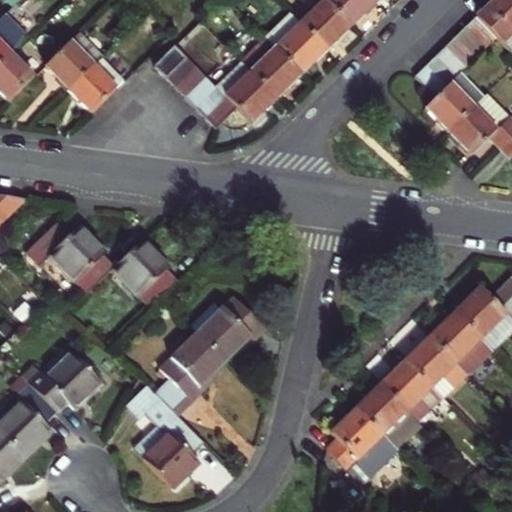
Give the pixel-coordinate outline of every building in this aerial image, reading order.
[(0,20),(21,0),(1,0),(0,1),(0,20)] [(317,5),(326,15),(341,0),(315,0),(313,2),(317,5)] [(352,42),(374,21),(354,0),(341,0),(326,15),(352,42)] [(354,0),(374,21),(396,0),(354,0)] [(511,0),(490,0),(481,10),(502,31),(491,42),(507,58),(511,52),(511,41),(509,39),(511,35),(511,0)] [(327,66),(352,42),(326,15),(317,5),(291,30),(327,66)] [(481,10),(470,21),(491,42),(502,31),(481,10)] [(460,31),(480,52),(491,42),(470,21),(460,31)] [(302,90),(327,66),(291,30),(267,53),(302,90)] [(0,62),(15,48),(0,31),(0,62)] [(480,52),(460,31),(450,41),(471,61),(480,52)] [(471,61),(450,41),(441,50),(462,71),(471,61)] [(82,78),(92,69),(68,44),(32,78),(56,103),(82,78)] [(457,75),(462,71),(441,50),(431,60),(451,81),(457,75)] [(241,79),(250,88),(276,115),(302,90),(267,53),(241,79)] [(164,90),(186,70),(175,59),(154,80),(164,90)] [(451,81),(431,60),(421,70),(442,91),(451,81)] [(0,109),(21,89),(0,67),(0,109)] [(92,69),(82,78),(105,101),(114,92),(92,69)] [(164,90),(176,102),(197,82),(186,70),(164,90)] [(421,70),(410,81),(431,101),(442,91),(421,70)] [(451,81),(442,91),(431,101),(421,112),(444,136),(481,100),(457,75),(451,81)] [(82,78),(56,103),(79,127),(105,101),(82,78)] [(250,88),(241,79),(217,102),(225,111),(250,88)] [(186,112),(207,92),(197,82),(176,102),(186,112)] [(237,122),(252,138),(276,115),(250,88),(225,111),(226,112),(237,122)] [(195,121),(217,102),(207,92),(186,112),(195,121)] [(485,142),(495,152),(511,134),(511,127),(483,98),(481,100),(444,136),(468,159),(485,142)] [(195,121),(206,132),(226,112),(225,111),(217,102),(195,121)] [(226,112),(206,132),(216,142),(237,122),(226,112)] [(511,154),(511,134),(495,152),(505,162),(511,154)] [(0,192),(0,252),(1,252),(0,250),(0,233),(34,200),(0,192)] [(41,265),(52,255),(86,291),(113,265),(116,262),(81,225),(72,234),(59,221),(28,251),(41,265)] [(116,262),(113,265),(149,304),(179,276),(142,237),(116,262)] [(511,297),(511,286),(508,282),(486,304),(496,314),(511,297)] [(511,333),(511,329),(507,324),(496,314),(486,304),(476,293),(452,317),(490,355),(511,333)] [(511,297),(496,314),(507,324),(511,318),(511,297)] [(21,319),(35,305),(28,298),(14,311),(21,319)] [(223,303),(185,340),(213,368),(232,350),(234,353),(253,334),(223,303)] [(465,381),(490,355),(452,317),(426,343),(465,381)] [(150,375),(180,406),(201,385),(198,383),(213,368),(185,340),(150,375)] [(453,391),(465,381),(426,343),(402,366),(430,394),(443,381),(453,391)] [(38,429),(49,418),(54,423),(82,395),(52,366),(25,393),(18,385),(6,397),(38,429)] [(440,404),(430,394),(402,366),(378,390),(416,428),(440,404)] [(440,404),(453,391),(443,381),(430,394),(440,404)] [(396,456),(420,432),(416,428),(378,390),(354,414),(396,456)] [(30,438),(38,429),(6,397),(0,402),(0,415),(1,416),(0,416),(0,469),(3,473),(35,442),(30,438)] [(186,475),(179,468),(191,455),(150,413),(133,429),(150,447),(154,443),(159,448),(131,475),(158,502),(186,475)] [(324,454),(360,491),(396,456),(354,414),(329,438),(335,444),(324,454)]
